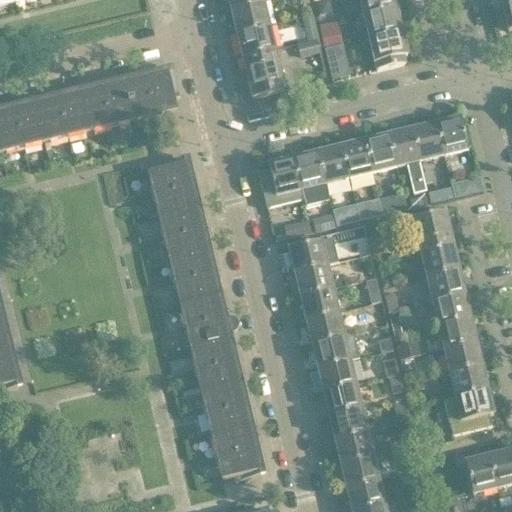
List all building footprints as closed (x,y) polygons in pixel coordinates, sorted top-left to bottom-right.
[(0,0),(0,8),(13,5),(11,0),(23,0),(24,2),(34,0),(0,0)] [(261,0),(227,0),(231,13),(263,5),(261,0)] [(392,0),(358,0),(363,17),(395,9),(392,0)] [(511,0),(499,0),(502,10),(511,7),(511,0)] [(263,5),(231,13),(237,37),(269,29),(263,5)] [(328,5),(317,7),(320,19),(327,17),(330,12),(328,5)] [(511,7),(502,10),(508,34),(511,32),(511,7)] [(395,9),(363,17),(369,41),(401,34),(395,9)] [(324,47),(343,43),(339,21),(320,24),(324,47)] [(269,29),(237,37),(245,72),(262,67),(259,57),(274,53),(269,29)] [(317,43),(315,31),(304,34),(307,45),(316,43),(317,43)] [(401,34),(369,41),(375,66),(407,58),(401,34)] [(316,43),(307,45),(298,47),(301,59),(319,55),(316,43)] [(342,48),(325,52),(327,62),(344,58),(342,48)] [(262,67),(245,72),(252,102),(284,94),(274,53),(259,57),(262,67)] [(0,155),(45,145),(177,113),(174,101),(179,100),(173,75),(0,116),(0,394),(17,391),(0,322),(0,155)] [(460,121),(436,127),(444,159),(468,153),(460,121)] [(436,127),(412,132),(420,164),(444,159),(436,127)] [(169,141),(177,139),(175,132),(167,134),(169,141)] [(412,132),(389,138),(397,170),(420,164),(412,132)] [(389,138),(365,144),(373,176),(397,170),(389,138)] [(365,144),(340,150),(348,182),(373,176),(365,144)] [(340,150),(317,155),(325,187),(348,182),(340,150)] [(317,155),(293,161),(301,193),(325,187),(317,155)] [(148,175),(216,460),(222,483),(233,480),(234,485),(260,479),(227,342),(232,341),(232,338),(236,335),(237,333),(238,331),(238,330),(238,328),(235,324),(234,323),(233,323),(231,322),(229,322),(228,322),(227,319),(222,320),(183,161),(158,167),(159,172),(148,175)] [(303,203),(301,193),(293,161),(268,167),(269,172),(258,175),(267,212),(303,203)] [(429,174),(422,176),(425,186),(431,184),(429,174)] [(464,186),(451,190),(452,192),(454,202),(454,203),(467,200),(464,186)] [(452,192),(442,195),(444,204),(454,202),(452,192)] [(364,208),(355,210),(358,226),(368,223),(364,208)] [(444,214),(412,222),(421,257),(438,253),(435,243),(450,239),(444,214)] [(333,218),(336,230),(343,228),(340,216),(333,218)] [(311,222),(311,223),(315,236),(335,231),(332,217),(311,222)] [(307,224),(283,230),(286,242),(310,236),(307,224)] [(352,240),(365,236),(363,229),(350,232),(352,240)] [(458,272),(450,239),(435,243),(438,253),(421,257),(426,280),(458,272)] [(288,252),(294,276),(326,268),(320,244),(288,252)] [(326,268),(294,276),(300,300),(332,292),(326,268)] [(458,272),(426,280),(432,304),(464,296),(458,272)] [(342,283),(344,290),(354,287),(352,280),(342,283)] [(332,292),(300,300),(306,323),(338,315),(332,292)] [(464,296),(432,304),(437,328),(470,320),(464,296)] [(369,307),(380,304),(378,297),(367,300),(369,307)] [(338,315),(306,323),(312,348),(344,340),(338,315)] [(470,320),(437,328),(443,352),(475,344),(470,320)] [(355,337),(366,335),(364,328),(354,331),(355,337)] [(344,340),(312,348),(317,372),(349,364),(344,340)] [(380,358),(393,355),(390,341),(376,344),(380,358)] [(475,344),(443,352),(449,375),(481,368),(475,344)] [(349,364),(317,372),(323,396),(355,388),(349,364)] [(481,368),(449,375),(455,399),(487,391),(481,368)] [(392,397),(402,394),(399,380),(389,382),(392,397)] [(355,388),(323,396),(329,418),(361,411),(355,388)] [(487,391),(455,399),(461,425),(493,417),(487,391)] [(361,411),(329,418),(335,444),(367,436),(361,411)] [(403,427),(411,425),(408,413),(401,415),(403,427)] [(433,445),(430,433),(426,434),(422,418),(415,420),(419,435),(422,447),(433,445)] [(367,436),(335,444),(340,467),(372,459),(367,436)] [(382,449),(383,457),(395,454),(393,446),(382,449)] [(511,453),(489,459),(496,491),(511,487),(511,453)] [(372,459),(340,467),(346,491),(378,483),(372,459)] [(489,459),(465,465),(472,497),(496,491),(489,459)] [(390,481),(400,478),(398,471),(388,474),(390,481)] [(410,477),(414,494),(414,497),(424,494),(420,475),(410,477)] [(378,483),(346,491),(351,511),(368,511),(368,509),(383,505),(378,483)] [(463,511),(461,500),(443,504),(442,504),(444,511),(463,511)] [(510,500),(499,502),(501,511),(511,508),(510,500)]
